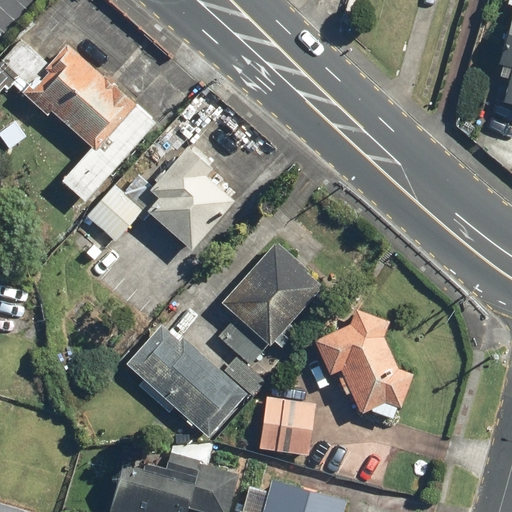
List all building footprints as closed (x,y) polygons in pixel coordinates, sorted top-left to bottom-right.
[(511,18),(500,63),(511,66),(511,71),(504,102),(511,103),(511,18)] [(157,123),(68,43),(23,92),(45,112),(49,107),(92,146),(62,179),(86,201),(157,123)] [(26,136),(16,119),(0,128),(0,133),(8,147),(26,136)] [(153,191),(160,197),(148,211),(193,250),(237,201),(208,175),(215,167),(192,147),(153,191)] [(143,209),(114,183),(86,213),(115,240),(143,209)] [(324,285),(276,242),(222,301),(269,344),(273,340),(281,347),(289,338),(282,331),(324,285)] [(356,307),(352,324),(315,340),(330,372),(341,367),(361,413),(370,409),(392,417),(397,404),(401,406),(413,371),(399,366),(383,336),(389,321),(356,307)] [(266,347),(234,318),(219,335),(251,364),(266,347)] [(247,394),(184,336),(179,341),(161,324),(126,362),(207,436),(247,394)] [(49,348),(31,354),(37,373),(55,368),(49,348)] [(264,382),(236,356),(223,370),(252,396),(264,382)] [(315,404),(265,397),(258,448),(308,454),(315,404)] [(165,466),(125,455),(108,511),(188,511),(189,508),(203,511),(226,511),(238,473),(168,453),(165,466)] [(340,511),(345,497),(272,477),(261,511),(248,511),(239,510),(238,511),(340,511)] [(32,511),(0,503),(0,511),(32,511)]
